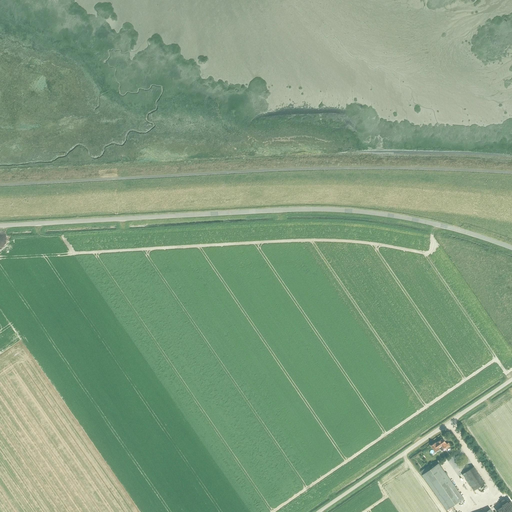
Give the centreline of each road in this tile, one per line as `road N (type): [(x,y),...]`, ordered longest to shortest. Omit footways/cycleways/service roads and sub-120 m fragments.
road 1 (unclassified): [(511,248),(437,224),(328,209),(0,225)]
road 2 (unclassified): [(318,511),(511,379)]
